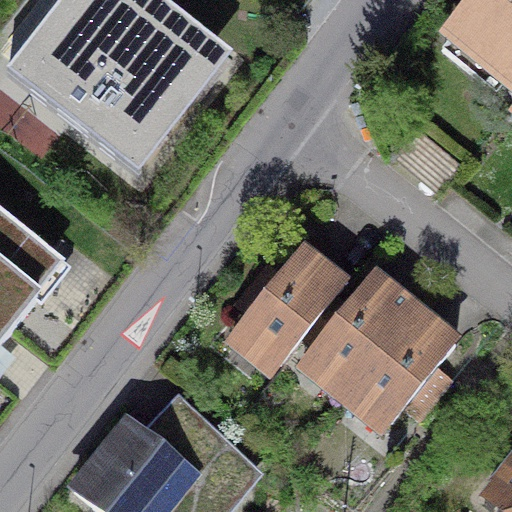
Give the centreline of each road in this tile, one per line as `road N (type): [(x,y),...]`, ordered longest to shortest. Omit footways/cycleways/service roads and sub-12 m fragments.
road 1 (residential): [(0,490),(295,113)]
road 2 (residential): [(295,113),(511,297)]
road 3 (residential): [(295,113),(387,0)]
